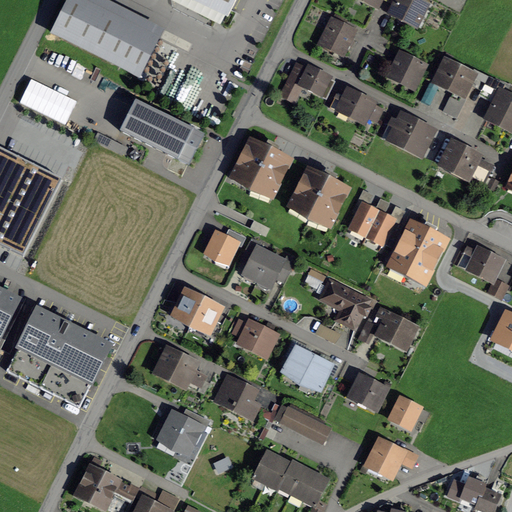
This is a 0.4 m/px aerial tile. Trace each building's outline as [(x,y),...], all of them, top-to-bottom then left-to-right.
[(157,38),(80,0),(70,0),(54,34),(138,77),(157,38)] [(389,0),(389,1),(397,5),(392,13),(416,25),(422,13),(425,14),(429,8),(413,0),(389,0)] [(332,21),(321,43),(344,54),(355,32),(332,21)] [(402,56),(392,76),(413,87),(423,67),(402,56)] [(468,84),(482,91),(488,79),(466,68),(464,71),(447,62),(437,83),(463,95),(468,84)] [(321,94),(328,79),(309,70),(308,72),(297,66),(282,96),(294,102),(302,85),(321,94)] [(504,87),(488,79),(482,91),(479,95),(495,103),(489,115),(498,120),(497,123),(511,130),(511,98),(501,93),(504,87)] [(30,81),(20,105),(67,125),(77,101),(30,81)] [(337,97),(330,109),(338,113),(340,110),(364,122),(366,118),(376,123),(382,110),(373,105),(373,104),(349,92),(344,100),(337,97)] [(204,136),(135,102),(120,132),(189,166),(204,136)] [(391,120),(384,135),(391,140),(420,155),(432,131),(403,116),(399,124),(391,120)] [(99,134),(95,141),(123,157),(128,150),(99,134)] [(273,196),(289,163),(275,155),(279,148),(268,143),(265,150),(250,143),(234,176),(273,196)] [(453,143),(441,166),(468,179),(470,176),(483,183),(491,168),(477,161),(479,157),(453,143)] [(0,245),(23,257),(62,180),(5,151),(0,160),(0,245)] [(330,225),(347,191),(333,184),(337,177),(326,172),(322,179),(308,172),(292,205),(330,225)] [(385,215),(391,205),(380,200),(375,210),(385,215)] [(351,228),(367,236),(378,214),(362,206),(351,228)] [(402,222),(405,211),(394,208),(391,219),(402,222)] [(394,222),(378,214),(367,236),(383,244),(394,222)] [(391,266),(425,283),(446,243),(411,226),(391,266)] [(227,262),(236,245),(241,247),(245,239),(229,231),(225,239),(217,235),(207,255),(217,260),(219,258),(227,262)] [(243,275),(257,282),(270,256),(257,249),(259,245),(251,240),(244,254),(252,258),(243,275)] [(497,260),(499,256),(482,248),(477,256),(466,250),(458,267),(490,283),(501,262),(497,260)] [(284,262),(270,256),(257,282),(271,289),(279,272),(287,276),(294,262),(286,258),(284,262)] [(318,290),(317,293),(344,307),(338,321),(354,329),(368,302),(330,283),(327,288),(321,285),(325,277),(311,270),(304,283),(318,290)] [(495,280),(488,293),(501,300),(508,287),(495,280)] [(0,337),(18,301),(0,291),(0,337)] [(186,293),(175,316),(192,324),(203,301),(186,293)] [(203,301),(192,324),(208,333),(220,310),(203,301)] [(384,327),(380,335),(404,348),(414,329),(390,317),(391,314),(381,309),(375,322),(384,327)] [(11,374),(40,389),(71,327),(37,311),(7,372),(11,374)] [(511,345),(511,317),(507,315),(496,338),(511,345)] [(243,338),(241,341),(251,346),(250,348),(266,356),(275,337),(255,327),(254,329),(239,322),(234,333),(243,338)] [(367,325),(360,338),(367,341),(373,328),(367,325)] [(110,347),(71,327),(40,389),(79,408),(110,347)] [(284,373),(302,382),(314,358),(296,349),(284,373)] [(169,352),(159,372),(197,391),(204,379),(191,372),(194,365),(169,352)] [(332,367),(314,358),(302,382),(320,391),(332,367)] [(360,377),(350,398),(376,411),(386,390),(360,377)] [(220,393),(228,397),(225,403),(245,413),(255,393),(227,379),(220,393)] [(426,419),(429,414),(401,400),(392,418),(410,427),(417,414),(426,419)] [(281,424),(288,427),(296,412),(288,409),(281,424)] [(302,416),(296,412),(288,427),(295,430),(302,416)] [(187,455),(200,429),(173,415),(162,438),(172,443),(177,450),(187,455)] [(295,430),(301,434),(309,419),(302,416),(295,430)] [(301,434),(308,437),(316,422),(309,419),(301,434)] [(322,426),(316,422),(308,437),(315,440),(322,426)] [(330,430),(322,426),(315,440),(323,445),(330,430)] [(380,443),(369,465),(391,476),(403,454),(380,443)] [(265,484),(266,484),(278,460),(266,453),(266,452),(253,479),(254,478),(255,479),(252,486),(262,491),(265,484)] [(230,458),(214,464),(218,474),(233,469),(230,458)] [(290,466),(278,460),(266,484),(278,490),(290,466)] [(292,463),(290,466),(278,490),(278,491),(279,488),(291,494),(304,470),(292,464),(292,463)] [(132,503),(138,491),(101,473),(101,474),(91,469),(78,495),(104,509),(112,493),(132,503)] [(316,476),(304,470),(291,494),(304,501),(316,476)] [(329,482),(328,482),(316,476),(304,501),(316,507),(316,508),(329,482)] [(461,499),(478,505),(485,486),(469,480),(461,499)] [(494,511),(500,497),(484,490),(476,509),(483,511),(494,511)] [(163,511),(143,501),(137,511),(163,511)]
